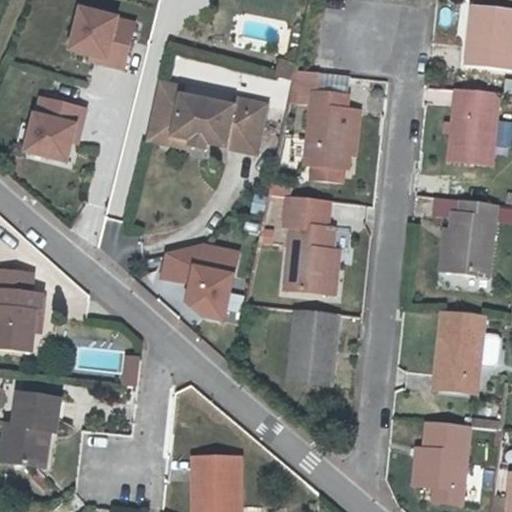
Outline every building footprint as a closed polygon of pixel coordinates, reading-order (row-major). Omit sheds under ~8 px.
[(511,67),(511,8),(475,5),(469,63),(511,67)] [(69,49),(93,54),(91,62),(122,69),(133,23),(118,19),(119,15),(79,6),(69,49)] [(297,65),(281,61),(277,77),(294,82),(297,65)] [(184,88),(158,81),(144,136),(171,143),(173,135),(182,95),(184,88)] [(494,162),(503,92),(459,87),(452,158),(494,162)] [(346,168),(348,155),(353,111),(345,110),(346,96),(311,92),(302,163),(346,168)] [(192,139),(207,143),(255,154),(267,106),(235,99),(234,107),(182,95),(173,135),(192,139)] [(65,161),(69,142),(76,143),(84,109),(39,98),(26,151),(65,161)] [(353,111),(348,155),(355,156),(360,112),(353,111)] [(205,149),(207,143),(192,139),(190,146),(205,149)] [(329,200),(286,195),(283,225),(291,226),(283,289),(325,294),(330,253),(333,231),(330,231),(330,226),(326,226),(329,200)] [(452,229),(448,270),(448,271),(490,275),(499,203),(463,200),(461,214),(454,213),(452,229)] [(105,260),(140,259),(139,225),(104,226),(105,260)] [(448,270),(452,229),(446,228),(442,269),(448,270)] [(225,321),(238,253),(200,247),(166,256),(162,277),(189,281),(186,299),(203,317),(225,321)] [(330,253),(325,294),(334,295),(339,254),(330,253)] [(0,353),(31,356),(33,337),(35,318),(41,319),(43,300),(30,299),(32,284),(26,276),(0,272),(0,353)] [(439,274),(438,288),(461,290),(462,275),(439,274)] [(339,316),(296,310),(287,381),(330,386),(339,316)] [(443,311),(440,339),(448,340),(443,388),(477,392),(486,315),(443,311)] [(484,334),(484,367),(500,367),(500,334),(484,334)] [(448,340),(440,339),(436,387),(443,388),(448,340)] [(125,356),(120,387),(136,390),(141,358),(125,356)] [(44,436),(53,437),(57,438),(61,404),(19,399),(15,430),(7,429),(2,466),(39,470),(44,436)] [(464,503),(472,425),(429,421),(423,485),(436,487),(435,500),(464,503)] [(44,436),(39,470),(48,472),(53,437),(44,436)] [(195,459),(195,477),(202,478),(201,511),(241,511),(242,460),(195,459)]
